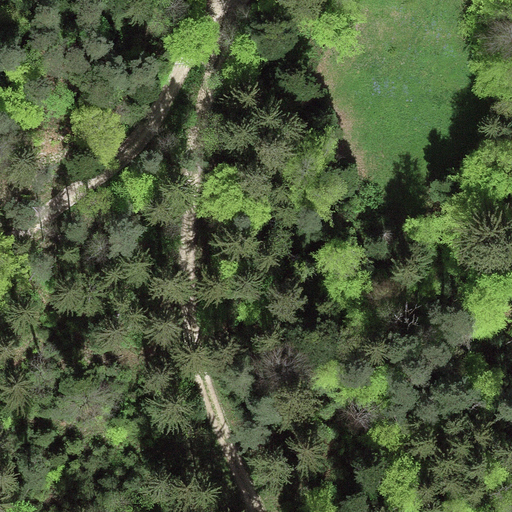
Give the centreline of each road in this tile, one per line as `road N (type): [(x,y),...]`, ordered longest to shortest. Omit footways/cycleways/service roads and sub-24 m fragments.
road 1 (track): [(233,0),(200,128),(190,327),(208,395),(261,511)]
road 2 (track): [(230,0),(138,140),(0,251)]
